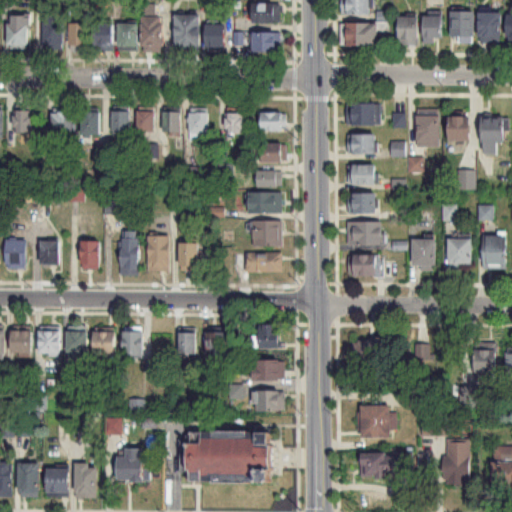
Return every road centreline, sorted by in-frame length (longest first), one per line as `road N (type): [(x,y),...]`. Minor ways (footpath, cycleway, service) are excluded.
road 1 (residential): [(0,299),(511,304)]
road 2 (tertiary): [(317,0),(318,511)]
road 3 (residential): [(0,76),(511,76)]
